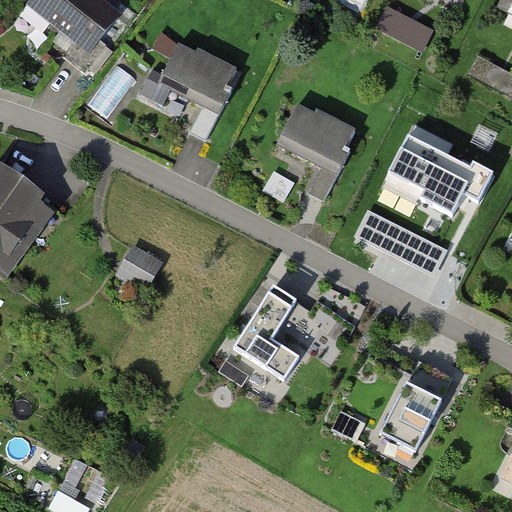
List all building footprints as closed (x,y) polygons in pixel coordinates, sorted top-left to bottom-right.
[(119,19),(94,0),(36,0),(30,8),(53,23),(54,34),(66,33),(78,41),(64,59),(85,75),(106,49),(101,44),(119,19)] [(511,0),(507,0),(503,7),(511,11),(511,0)] [(431,34),(387,12),(379,31),(422,52),(431,34)] [(196,57),(178,48),(162,34),(154,50),(171,61),(163,78),(153,73),(140,97),(163,108),(172,91),(203,108),(190,134),(206,142),(232,93),(228,91),(237,73),(198,53),(196,57)] [(511,75),(478,58),(468,76),(511,98),(511,75)] [(315,117),(297,108),(278,146),(322,168),(309,194),(325,203),(350,153),(347,152),(356,133),(317,113),(315,117)] [(471,170),(409,139),(389,177),(425,195),(422,202),(454,218),(464,198),(480,205),(494,176),(473,166),(471,170)] [(0,168),(0,274),(4,278),(28,245),(41,254),(67,218),(0,168)] [(393,227),(369,215),(359,235),(384,247),(393,227)] [(159,266),(135,252),(120,277),(144,291),(159,266)] [(297,304),(274,289),(235,350),(285,383),(300,360),(273,342),(297,304)] [(239,371),(226,363),(219,373),(232,382),(239,371)] [(454,381),(418,363),(380,437),(416,455),(454,381)] [(360,422),(342,413),(333,432),(351,441),(360,422)]
